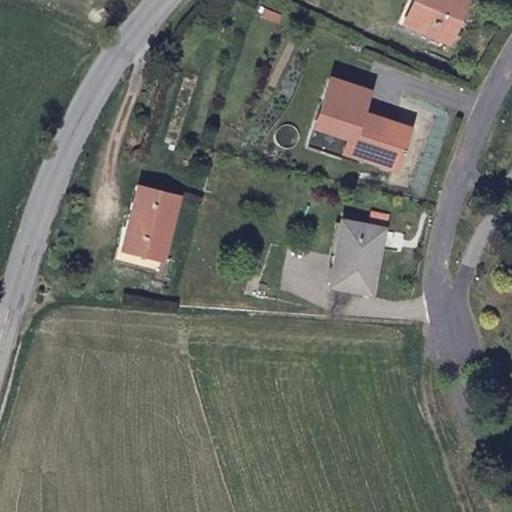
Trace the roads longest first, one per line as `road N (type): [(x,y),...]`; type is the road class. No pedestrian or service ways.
road 1 (secondary): [(163,0),(115,49),(66,142),(0,336)]
road 2 (residential): [(451,375),(441,265),(471,159),(511,58)]
